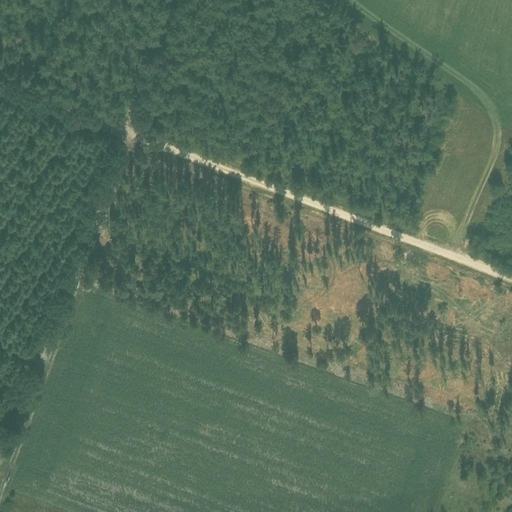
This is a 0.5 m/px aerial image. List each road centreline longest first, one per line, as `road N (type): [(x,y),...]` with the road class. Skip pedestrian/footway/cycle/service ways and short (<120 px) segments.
road 1 (track): [(105,142),(511,290)]
road 2 (track): [(105,142),(172,0)]
